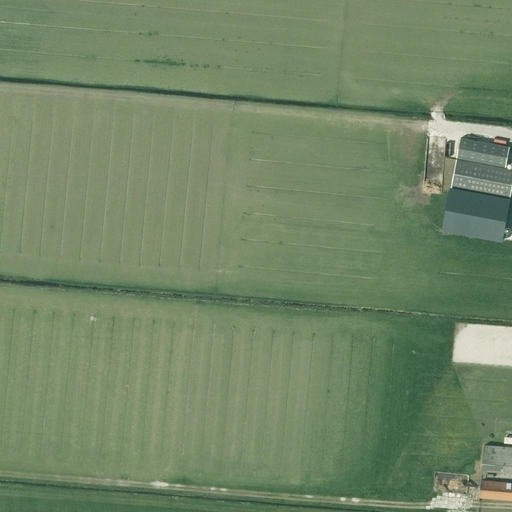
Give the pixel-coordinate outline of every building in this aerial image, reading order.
[(509,147),(460,138),(456,158),(505,167),(509,147)] [(511,185),(511,170),(456,160),(451,187),(510,198),(511,185)] [(509,201),(450,189),(442,229),(502,240),(509,201)] [(511,470),(511,447),(484,445),(482,468),(511,470)] [(511,500),(511,483),(480,481),(479,497),(511,500)]
